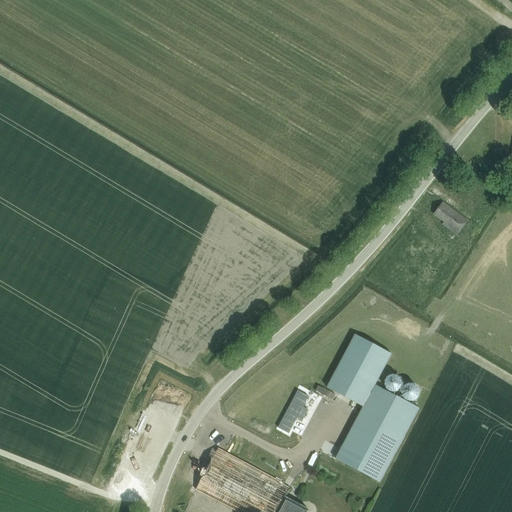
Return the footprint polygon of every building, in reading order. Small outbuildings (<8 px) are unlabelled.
[(503,181),(506,177),(498,171),(495,176),(503,181)] [(457,235),(467,221),(443,203),(435,214),(445,222),(443,225),(457,235)] [(376,386),(392,355),(355,335),(327,388),(363,408),(335,459),(380,483),(420,410),(376,386)] [(384,382),(384,384),(384,387),(385,389),(387,391),(389,392),(391,393),(394,393),(396,393),(398,392),(399,391),(401,389),(402,387),(402,384),(402,382),(401,379),(399,378),(398,376),(396,376),(393,375),(391,376),(389,377),(386,378),(385,380),(384,382)] [(401,391),(401,393),(401,395),(402,398),(404,400),(406,401),(408,402),(411,402),(413,402),(415,401),(416,400),(418,398),(419,396),(419,393),(419,391),(418,388),(416,387),(415,385),(413,385),(410,384),(408,385),(406,386),(404,387),(402,389),(401,391)] [(293,412),(287,423),(298,429),(319,392),(308,386),(299,402),(295,399),(289,410),(293,412)] [(283,485),(284,484),(218,449),(197,491),(238,511),(308,511),(310,510),(286,498),(291,489),(283,485)]
